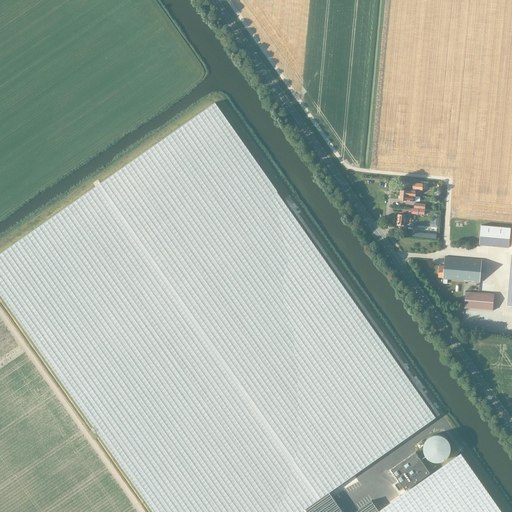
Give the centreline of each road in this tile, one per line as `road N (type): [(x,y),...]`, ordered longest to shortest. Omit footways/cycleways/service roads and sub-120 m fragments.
road 1 (primary): [(511,429),(211,0)]
road 2 (unknown): [(339,506),(439,426),(506,511)]
